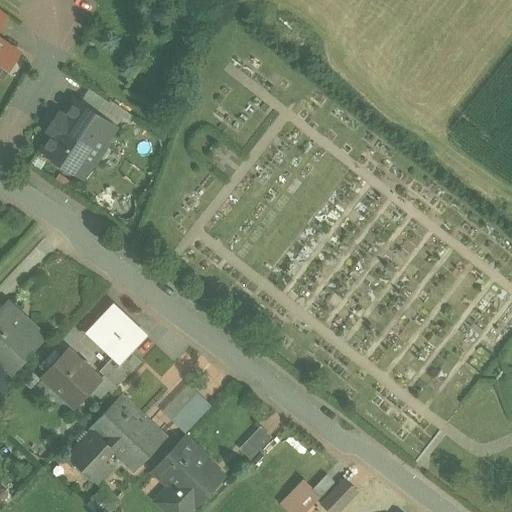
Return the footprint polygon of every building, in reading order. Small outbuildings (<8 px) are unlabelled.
[(0,28),(9,15),(0,8),(0,28)] [(0,39),(0,76),(6,75),(21,54),(0,39)] [(78,101),(44,150),(84,177),(118,127),(78,101)] [(31,326),(21,316),(21,317),(9,304),(10,303),(9,303),(0,311),(0,351),(4,355),(1,359),(16,373),(47,339),(32,324),(31,326)] [(114,308),(86,338),(111,361),(120,370),(132,358),(148,340),(114,308)] [(102,380),(71,350),(46,377),(77,407),(102,380)] [(111,361),(101,371),(119,389),(141,366),(132,358),(120,370),(111,361)] [(200,397),(178,420),(187,429),(210,406),(200,397)] [(164,436),(125,399),(95,431),(115,449),(134,467),(164,436)] [(254,460),(277,438),(264,426),(242,448),(254,460)] [(95,431),(72,455),(99,481),(112,468),(104,460),(115,449),(95,431)] [(186,442),(160,470),(177,486),(162,502),(172,511),(189,511),(223,476),(186,442)] [(328,474),(313,490),(321,498),(336,482),(328,474)] [(347,480),(325,504),(333,511),(338,511),(358,491),(347,480)] [(110,511),(121,502),(107,487),(95,499),(107,511),(110,511)]
